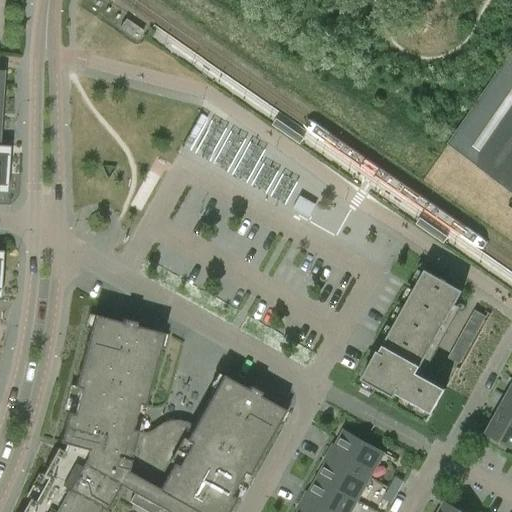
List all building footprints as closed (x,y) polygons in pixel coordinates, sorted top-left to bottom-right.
[(120,28),(137,40),(143,31),(125,20),(120,28)] [(511,50),(447,143),(511,192),(511,50)] [(0,152),(0,192),(6,193),(8,153),(0,152)] [(292,209),(301,214),(309,201),(300,196),(292,209)] [(445,389),(417,373),(463,291),(425,270),(379,352),(377,351),(361,379),(394,397),(396,394),(432,414),(445,389)] [(459,365),(486,317),(475,310),(448,358),(459,365)] [(96,511),(99,508),(104,511),(119,485),(128,490),(145,500),(166,511),(227,511),(235,498),(248,475),(277,423),(284,411),(284,410),(267,401),(258,396),(260,393),(249,386),(247,390),(221,375),(221,376),(214,388),(193,426),(186,422),(178,420),(170,421),(162,423),(155,427),(150,431),(147,432),(144,433),(140,432),(136,432),(137,431),(131,429),(133,421),(134,419),(138,404),(143,406),(143,405),(144,403),(155,360),(159,348),(159,347),(157,347),(153,346),(157,333),(162,335),(162,334),(163,334),(157,332),(134,326),(135,322),(123,319),(122,323),(110,319),(98,316),(93,315),(93,316),(98,318),(95,330),(89,329),(74,387),(79,389),(76,399),(73,414),(67,412),(67,413),(59,443),(61,443),(65,444),(62,451),(57,448),(41,475),(41,476),(46,479),(41,488),(34,501),(29,498),(28,499),(20,511),(96,511)] [(511,401),(505,398),(495,415),(511,424),(511,401)] [(511,424),(495,415),(485,434),(511,449),(511,424)] [(330,454),(369,476),(383,452),(344,430),(330,454)] [(369,476),(330,454),(317,478),(356,499),(369,476)] [(389,488),(397,493),(403,482),(395,477),(389,488)] [(349,511),(356,499),(317,478),(305,501),(323,511),(349,511)] [(397,493),(389,488),(383,499),(391,503),(397,493)] [(323,511),(305,501),(298,511),(323,511)] [(440,511),(462,511),(446,503),(444,503),(441,509),(442,509),(440,511)]
